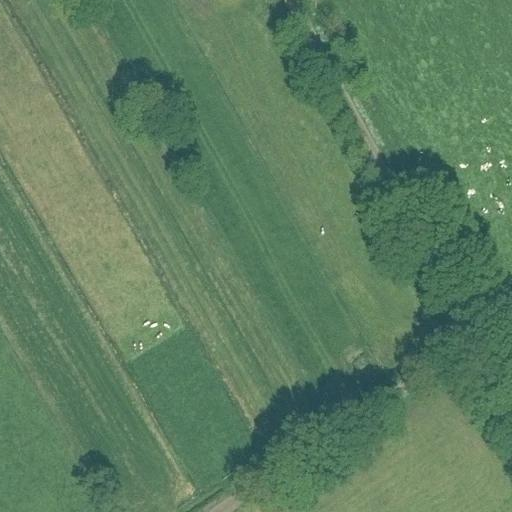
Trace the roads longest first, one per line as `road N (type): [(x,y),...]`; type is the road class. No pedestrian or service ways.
road 1 (unclassified): [(511,409),(285,0)]
road 2 (track): [(473,341),(225,511)]
